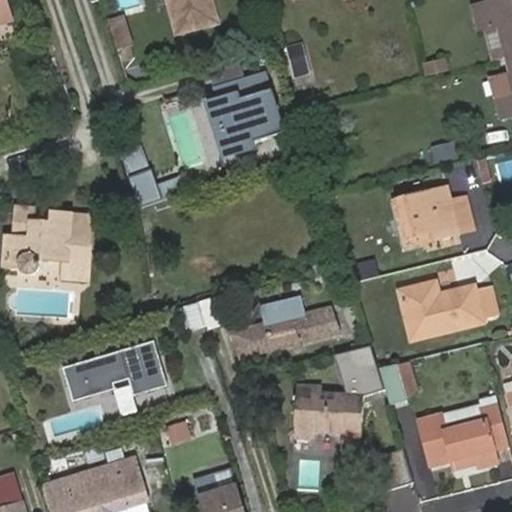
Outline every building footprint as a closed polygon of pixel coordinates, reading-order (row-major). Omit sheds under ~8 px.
[(0,0),(0,23),(10,21),(3,0),(0,0)] [(167,0),(176,33),(217,23),(211,0),(167,0)] [(511,0),(498,0),(472,7),(479,30),(484,28),(492,61),(506,57),(511,55),(511,0)] [(295,74),(311,72),(307,43),(291,45),(295,74)] [(511,55),(506,57),(511,81),(511,90),(495,95),(501,118),(511,115),(511,55)] [(428,75),(450,72),(448,58),(426,62),(428,75)] [(216,71),(221,85),(246,77),(241,63),(216,71)] [(266,72),(213,88),(220,107),(214,108),(228,151),(285,134),(266,72)] [(511,154),(480,158),(485,191),(511,187),(511,154)] [(152,173),(128,180),(138,210),(161,203),(152,173)] [(164,181),(167,197),(186,194),(183,178),(164,181)] [(436,230),(472,221),(466,197),(451,200),(448,187),(393,201),(404,247),(438,239),(436,230)] [(35,211),(17,209),(14,238),(6,237),(3,267),(20,269),(22,273),(25,275),(31,275),(35,274),(38,271),(39,266),(40,257),(63,260),(86,262),(91,219),(53,214),(51,227),(33,225),(35,213),(35,211)] [(53,214),(35,213),(33,225),(51,227),(53,214)] [(474,230),(472,221),(436,230),(438,239),(474,230)] [(61,277),(85,280),(86,262),(63,260),(61,277)] [(481,319),(475,293),(474,287),(439,294),(437,283),(399,291),(410,341),(482,324),(481,319)] [(492,288),(475,293),(481,319),(499,315),(492,288)] [(300,295),(260,306),(265,325),(284,321),(306,314),(300,295)] [(180,310),(187,333),(206,327),(199,304),(180,310)] [(337,334),(331,308),(284,321),(265,325),(232,334),(240,359),(291,346),(292,349),(300,347),(299,343),(337,334)] [(155,342),(63,369),(74,404),(116,391),(114,385),(129,381),(134,398),(168,388),(155,342)] [(356,354),(359,369),(377,364),(373,350),(356,354)] [(417,392),(409,361),(397,364),(406,398),(417,392)] [(397,364),(379,369),(390,404),(406,401),(397,364)] [(320,388),(297,386),(297,394),(319,397),(320,388)] [(341,435),(338,460),(358,462),(364,401),(319,397),(297,394),(293,438),(315,440),(315,433),(341,435)] [(495,396),(479,400),(480,405),(442,415),(446,433),(486,422),(483,410),(498,407),(495,396)] [(495,450),(509,446),(504,428),(498,407),(483,410),(486,422),(446,433),(442,415),(419,421),(431,466),(451,461),(473,455),(475,465),(477,470),(499,464),(495,450)] [(165,428),(172,446),(194,438),(187,420),(165,428)] [(453,470),(475,465),(473,455),(451,461),(453,470)] [(47,487),(54,511),(117,511),(147,503),(134,460),(47,487)] [(0,511),(24,511),(14,475),(0,479),(0,511)] [(243,511),(236,487),(198,498),(202,511),(243,511)]
